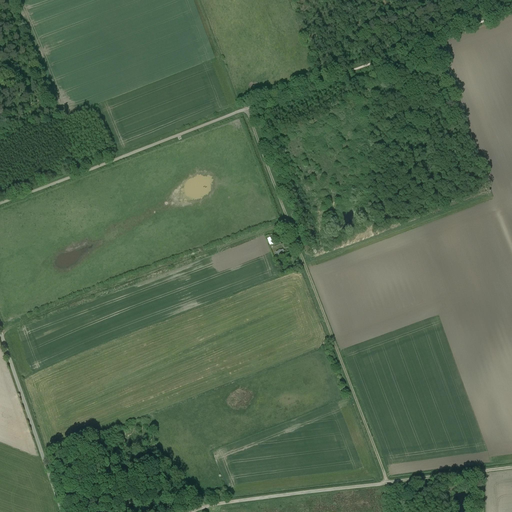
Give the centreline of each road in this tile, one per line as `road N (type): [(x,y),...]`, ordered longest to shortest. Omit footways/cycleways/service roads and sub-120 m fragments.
road 1 (track): [(387,483),(247,107)]
road 2 (track): [(511,467),(198,511)]
road 3 (track): [(0,332),(290,221)]
road 4 (track): [(247,107),(511,10)]
road 5 (track): [(0,203),(247,107)]
road 6 (unclassified): [(0,336),(58,511)]
